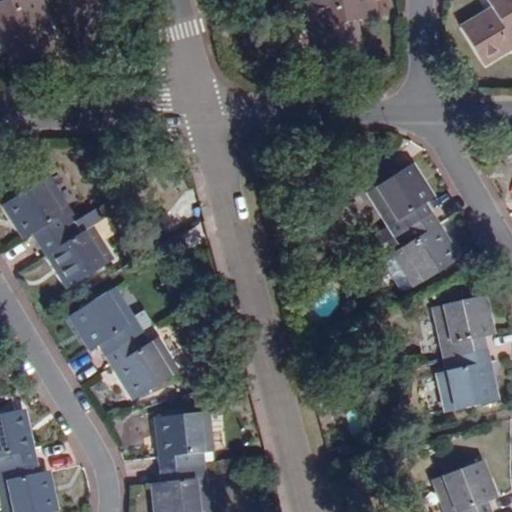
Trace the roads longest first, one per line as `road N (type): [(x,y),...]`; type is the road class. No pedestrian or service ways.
road 1 (residential): [(203,113),(308,511)]
road 2 (residential): [(107,511),(107,472),(0,290)]
road 3 (residential): [(424,111),(203,113)]
road 4 (residential): [(203,113),(0,114)]
road 5 (residential): [(424,111),(511,261)]
